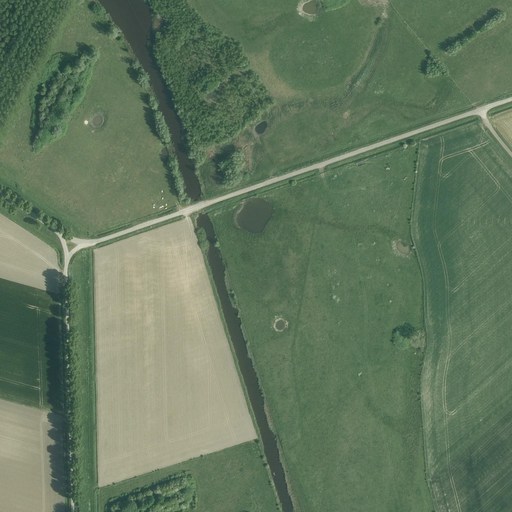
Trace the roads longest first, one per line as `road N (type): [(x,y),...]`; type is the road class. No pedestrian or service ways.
road 1 (unclassified): [(90,242),(511,99)]
road 2 (unclassified): [(72,511),(66,258)]
